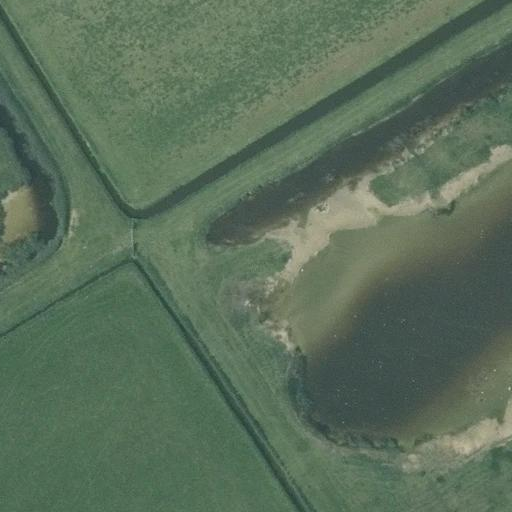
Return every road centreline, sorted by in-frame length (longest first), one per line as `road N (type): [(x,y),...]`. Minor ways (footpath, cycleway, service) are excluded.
road 1 (track): [(115,240),(142,239),(511,20)]
road 2 (track): [(80,168),(115,240),(46,288)]
